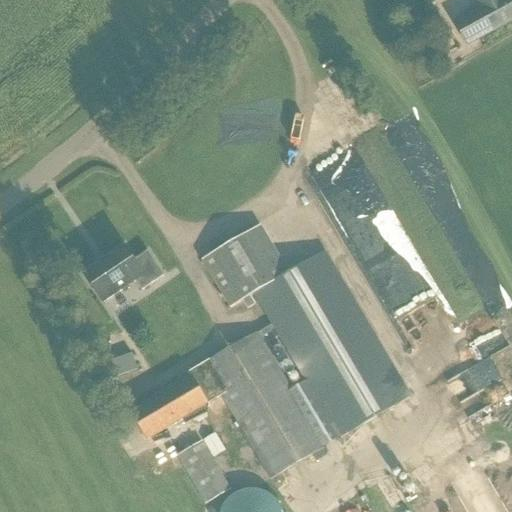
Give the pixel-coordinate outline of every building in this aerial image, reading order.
[(511,21),(511,0),(473,0),(478,8),(453,22),(466,47),(511,21)] [(436,166),(462,153),(442,115),(417,129),(436,166)] [(372,188),(404,175),(388,135),(356,148),(372,188)] [(310,163),(396,343),(406,338),(415,357),(455,338),(450,327),(445,329),(412,260),(404,264),(348,146),(310,163)] [(271,326),(339,440),(412,398),(326,250),(288,272),(262,225),(201,260),(230,309),(253,296),(271,326)] [(135,264),(125,249),(84,277),(104,306),(137,284),(143,293),(164,279),(148,255),(135,264)] [(339,440),(271,326),(261,332),(260,330),(202,364),(220,397),(270,481),(339,440)] [(105,338),(92,339),(93,352),(106,352),(105,338)] [(134,373),(133,353),(115,354),(116,374),(134,373)] [(106,385),(115,379),(101,355),(92,361),(106,385)] [(487,358),(443,379),(453,400),(497,379),(487,358)] [(220,397),(202,364),(188,372),(190,376),(129,412),(146,441),(209,404),(208,403),(220,397)] [(467,416),(473,425),(500,410),(494,400),(467,416)] [(231,491),(202,441),(176,456),(205,506),(231,491)] [(283,511),(282,510),(281,508),(280,505),(277,502),(275,499),(273,498),(270,495),(267,494),(264,492),(261,491),(259,491),(255,490),(252,490),(248,490),(246,490),(244,491),(239,492),(236,494),(233,496),(230,498),(228,499),(226,502),(224,505),(222,508),(221,511),(220,511),(283,511)] [(438,511),(432,496),(411,504),(413,511),(438,511)]
